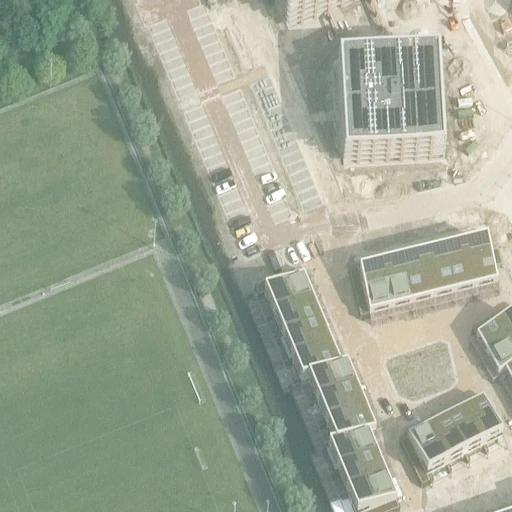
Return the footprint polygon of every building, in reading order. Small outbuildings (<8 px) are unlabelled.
[(274,0),(283,20),(296,14),(301,26),(326,16),(329,15),(340,10),(363,0),(274,0)] [(337,79),(342,152),(355,151),(356,166),(428,161),(427,147),(442,146),(437,75),(423,76),(422,60),(349,65),(350,79),(337,79)] [(486,246),(465,251),(475,293),(496,288),(486,246)] [(447,248),(441,249),(442,252),(453,299),(475,293),(465,251),(464,247),(448,251),(447,248)] [(426,253),(420,255),(421,257),(422,262),(432,304),(453,299),(442,252),(427,256),(426,253)] [(421,262),(401,267),(411,309),(432,304),(422,262),(421,262)] [(401,267),(381,272),(391,314),(411,309),(401,267)] [(363,269),(357,270),(357,271),(359,281),(362,291),(364,300),(366,310),(368,320),(391,314),(381,272),(380,268),(364,271),(363,269)] [(357,271),(347,274),(350,283),(359,281),(357,271)] [(299,272),(290,276),(294,285),(303,281),(299,272)] [(290,276),(281,280),(285,289),(294,285),(290,276)] [(281,280),(271,284),(275,293),(285,289),(281,280)] [(266,296),(263,298),(272,321),(312,304),(303,281),(294,285),(285,289),(275,293),(266,296)] [(359,281),(350,283),(352,293),(362,291),(359,281)] [(271,284),(262,287),(266,296),(275,293),(271,284)] [(262,287),(253,291),(257,300),(263,298),(266,296),(262,287)] [(362,291),(352,293),(354,303),(364,300),(362,291)] [(364,300),(354,303),(357,312),(366,310),(364,300)] [(312,304),(272,321),(279,340),(280,342),(277,344),(277,345),(322,326),(312,304)] [(366,310),(357,312),(359,322),(368,320),(366,310)] [(505,314),(497,319),(501,327),(510,323),(505,314)] [(497,319),(488,323),(493,332),(501,327),(497,319)] [(484,337),(475,342),(486,361),(511,346),(511,321),(510,323),(501,327),(493,332),(484,337)] [(488,323),(479,328),(484,337),(493,332),(488,323)] [(322,326),(277,345),(286,366),(330,348),(322,326)] [(479,328),(470,333),(475,342),(484,337),(479,328)] [(511,346),(486,361),(497,380),(511,371),(511,346)] [(330,348),(286,366),(287,367),(292,366),(299,385),(300,387),(346,368),(346,367),(339,370),(330,348)] [(346,368),(300,387),(300,388),(308,385),(317,406),(356,390),(346,368)] [(511,371),(497,380),(497,381),(503,377),(511,392),(511,371)] [(356,390),(317,406),(326,428),(365,412),(356,390)] [(482,404),(463,413),(482,452),(501,442),(482,404)] [(335,449),(322,454),(323,456),(374,434),(365,412),(326,428),(335,449)] [(463,413),(444,422),(464,461),(482,452),(463,413)] [(444,422),(426,431),(445,470),(464,461),(444,422)] [(426,431),(407,441),(411,450),(416,459),(420,468),(425,476),(426,479),(442,472),(445,470),(426,431)] [(374,434),(323,456),(332,477),(377,459),(368,438),(375,435),(374,434)] [(407,441),(398,445),(403,454),(411,450),(407,441)] [(411,450),(403,454),(407,463),(416,459),(411,450)] [(377,459),(332,477),(333,478),(337,477),(338,479),(346,498),(386,481),(377,459)] [(416,459),(407,463),(412,472),(420,468),(416,459)] [(420,468),(412,472),(416,481),(425,476),(420,468)] [(425,476),(416,481),(421,490),(429,485),(426,479),(425,476)] [(386,481),(346,498),(351,511),(375,511),(377,511),(386,508),(396,504),(386,481)]
